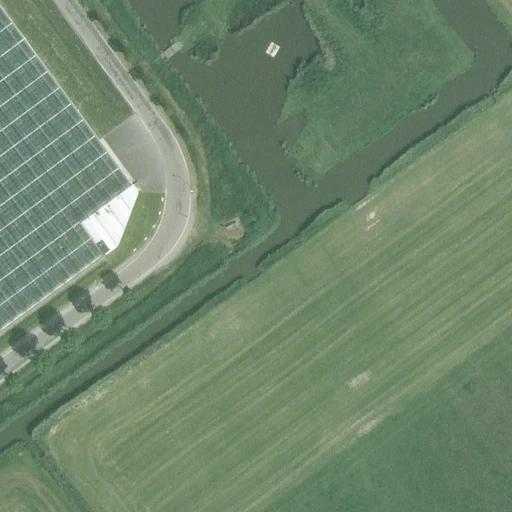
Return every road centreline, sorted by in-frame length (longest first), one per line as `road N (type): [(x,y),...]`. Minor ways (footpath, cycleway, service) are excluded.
road 1 (unknown): [(92,0),(190,127),(209,168),(210,206),(189,259),(0,399)]
road 2 (tertiary): [(0,364),(157,249),(174,211),(175,158),(61,0)]
